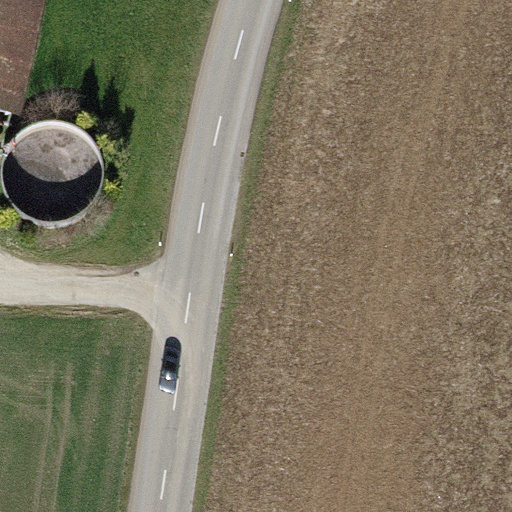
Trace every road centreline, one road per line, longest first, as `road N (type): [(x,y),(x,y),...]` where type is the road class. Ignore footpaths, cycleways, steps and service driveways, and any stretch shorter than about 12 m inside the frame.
road 1 (tertiary): [(163,511),(212,175),(255,0)]
road 2 (track): [(192,299),(0,284)]
